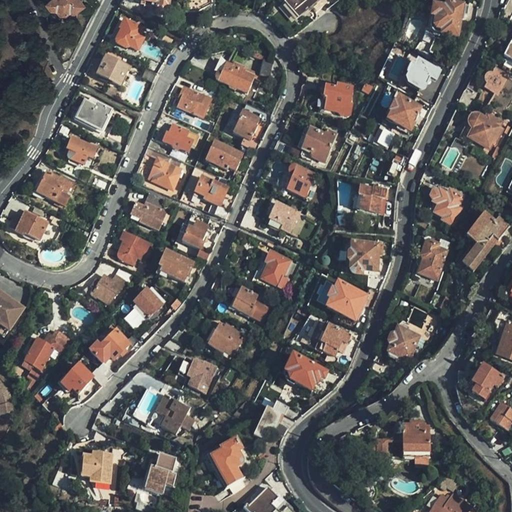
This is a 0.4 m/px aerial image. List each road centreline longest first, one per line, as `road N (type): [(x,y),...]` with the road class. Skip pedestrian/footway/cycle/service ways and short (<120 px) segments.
road 1 (residential): [(0,256),(53,280),(86,268),(160,91),(204,30),(232,19),(262,25),(290,62),(287,104),(210,272),(170,328),(79,421)]
road 2 (residential): [(491,0),(415,166),(400,262),(361,364),(293,451),(301,488),(325,511)]
road 3 (residential): [(0,195),(42,138),(111,0)]
road 4 (residential): [(351,511),(321,488),(321,445),(439,370)]
road 5 (residential): [(439,370),(511,253)]
road 6 (residential): [(439,370),(464,424),(511,476)]
